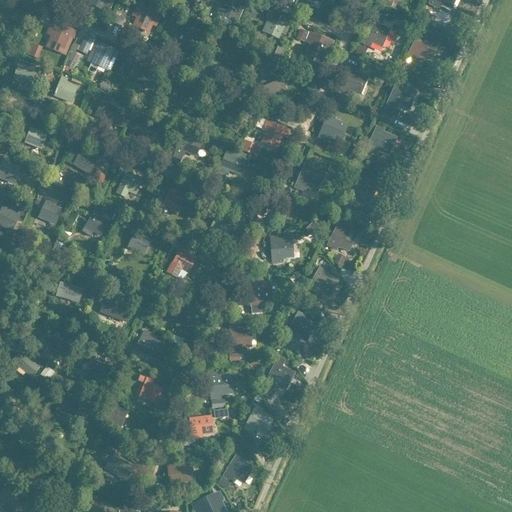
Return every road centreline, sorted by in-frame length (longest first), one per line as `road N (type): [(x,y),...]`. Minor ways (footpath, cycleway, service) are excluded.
road 1 (residential): [(258,511),(485,0)]
road 2 (residential): [(35,0),(308,128)]
road 3 (residential): [(18,104),(265,223)]
road 4 (residential): [(224,317),(9,248)]
road 5 (residential): [(137,511),(224,317)]
road 6 (residential): [(36,426),(86,316)]
